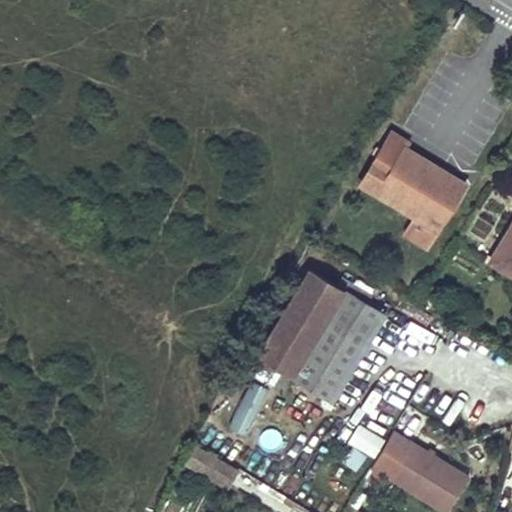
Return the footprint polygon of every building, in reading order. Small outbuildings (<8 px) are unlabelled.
[(360,182),(415,215),(436,227),(463,184),(403,148),(406,141),(390,131),(360,182)] [(436,227),(415,215),(406,232),(426,244),(436,227)] [(511,223),(491,260),(511,272),(511,223)] [(331,398),(383,313),(343,289),(309,268),(257,354),(291,374),(331,398)] [(229,426),(250,432),(264,382),(243,376),(229,426)] [(357,421),(346,440),(372,454),(383,435),(357,421)] [(387,435),(370,464),(446,510),(467,474),(392,427),(387,435)] [(192,447),(187,458),(222,480),(229,469),(192,447)] [(340,511),(361,511),(362,511),(347,502),(340,511)]
